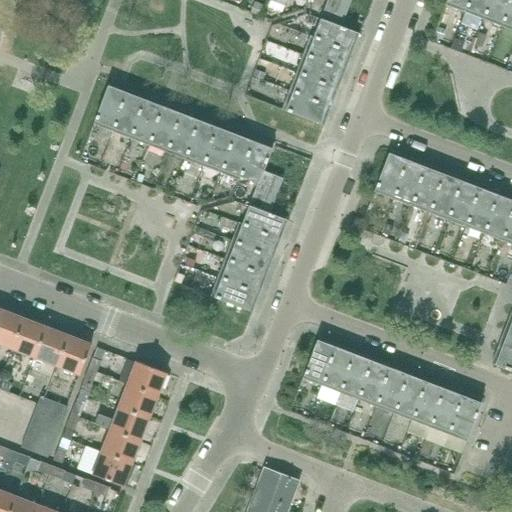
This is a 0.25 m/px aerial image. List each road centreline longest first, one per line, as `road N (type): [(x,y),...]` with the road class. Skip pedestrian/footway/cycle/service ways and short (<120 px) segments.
road 1 (residential): [(490,447),(510,391),(287,303)]
road 2 (residential): [(253,377),(0,279)]
road 3 (residential): [(287,303),(361,112)]
road 4 (residential): [(361,112),(511,170)]
road 5 (residential): [(361,112),(405,0)]
